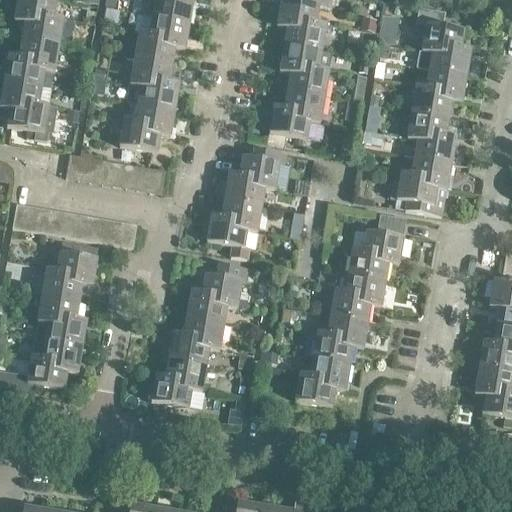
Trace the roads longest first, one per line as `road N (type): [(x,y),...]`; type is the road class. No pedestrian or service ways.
road 1 (residential): [(101,425),(355,470),(416,469)]
road 2 (residential): [(416,469),(447,276),(486,223)]
road 3 (residential): [(168,217),(189,202),(202,147),(218,131),(237,0)]
road 4 (residential): [(0,153),(24,158),(47,196),(168,217)]
road 5 (residential): [(486,223),(511,85)]
